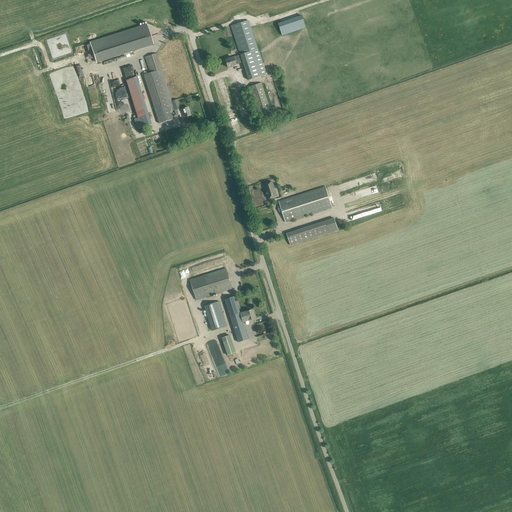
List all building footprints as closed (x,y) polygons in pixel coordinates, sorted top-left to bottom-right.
[(301,15),(278,23),(282,35),(305,27),(301,15)] [(230,26),(241,58),(242,62),(248,80),(266,74),(248,20),(230,26)] [(90,43),(96,62),(153,44),(147,25),(90,43)] [(264,25),(261,26),(258,28),(256,30),(255,33),(255,36),(257,40),(259,42),(262,43),(264,44),(267,43),(270,42),(272,39),(274,37),(274,34),(273,31),(272,28),(269,26),(267,25),(264,25)] [(152,72),(161,69),(156,53),(147,56),(152,72)] [(242,62),(241,58),(234,60),(233,58),(225,60),(227,67),(242,62)] [(134,77),(133,66),(123,66),(123,78),(134,77)] [(171,100),(161,69),(152,72),(143,75),(159,123),(172,119),(169,111),(174,110),(171,100)] [(151,124),(136,77),(126,80),(138,118),(134,119),(137,129),(151,124)] [(258,116),(263,115),(271,112),(261,83),(247,87),(249,93),(250,92),(258,116)] [(171,100),(174,110),(174,111),(180,109),(177,100),(174,100),(174,99),(171,100)] [(180,110),(180,109),(174,111),(177,112),(178,112),(178,115),(181,114),(182,118),(191,115),(188,107),(180,110)] [(378,191),(395,186),(393,181),(376,185),(378,191)] [(269,199),(273,197),(277,196),(272,182),(263,185),(264,189),(265,189),(269,199)] [(285,222),(290,221),(332,207),(325,187),(279,202),(285,222)] [(388,201),(390,208),(403,205),(401,198),(388,201)] [(338,231),(335,219),(326,221),(329,233),(338,231)] [(290,245),(295,244),(329,233),(325,221),(287,234),(290,245)] [(197,300),(228,290),(233,289),(226,268),(190,280),(197,300)] [(249,339),(243,322),(242,317),(245,316),(244,312),(240,313),(235,296),(225,299),(239,342),(249,339)] [(219,302),(204,307),(212,332),(227,327),(219,302)] [(255,318),(253,310),(244,312),(245,316),(242,317),(243,322),(255,318)] [(230,335),(221,338),(227,355),(236,352),(230,335)]
